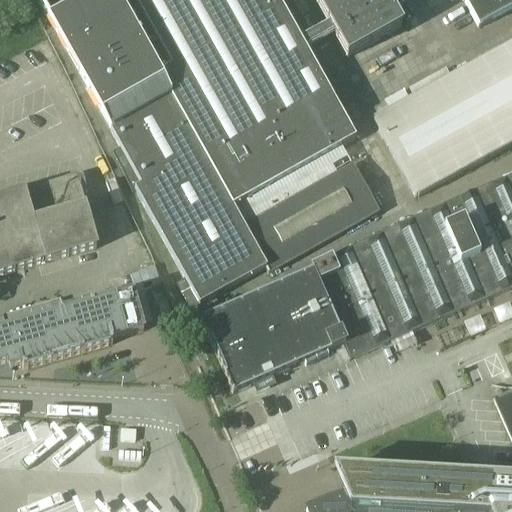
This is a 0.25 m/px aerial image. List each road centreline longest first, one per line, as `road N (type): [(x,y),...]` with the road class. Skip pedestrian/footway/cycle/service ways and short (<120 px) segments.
road 1 (residential): [(0,402),(190,412),(237,511)]
road 2 (unknown): [(434,363),(498,472)]
